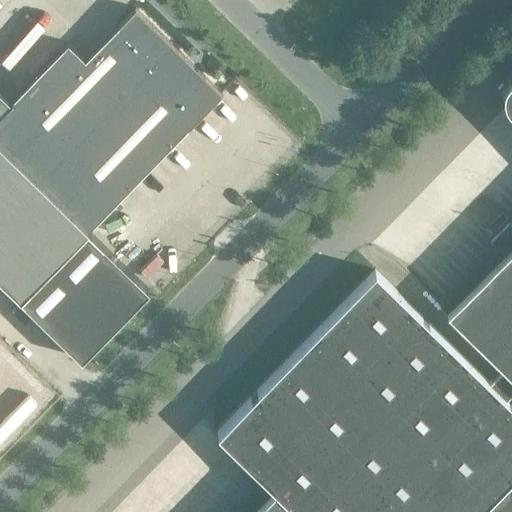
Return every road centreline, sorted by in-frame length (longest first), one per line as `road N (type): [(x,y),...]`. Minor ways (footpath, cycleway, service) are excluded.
road 1 (unclassified): [(359,127),(0,497)]
road 2 (unclassified): [(359,127),(227,0)]
road 3 (unclassified): [(484,0),(359,127)]
